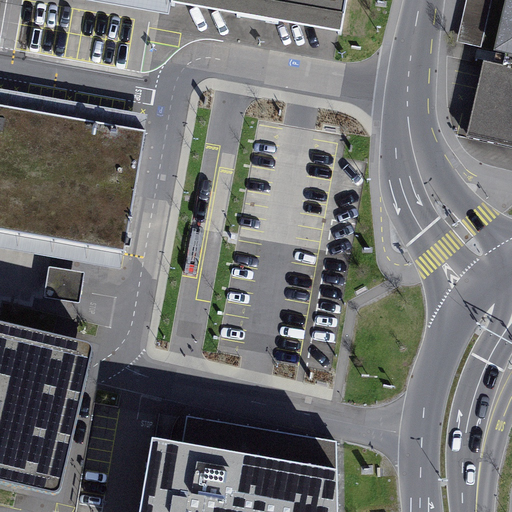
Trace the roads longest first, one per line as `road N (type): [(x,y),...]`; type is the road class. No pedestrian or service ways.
road 1 (residential): [(497,271),(424,184),(412,146),(407,100),(419,0)]
road 2 (tertiary): [(497,271),(447,334),(429,378),(423,511)]
road 3 (tertiary): [(465,511),(473,394),(511,325)]
road 4 (unknown): [(143,287),(0,257)]
